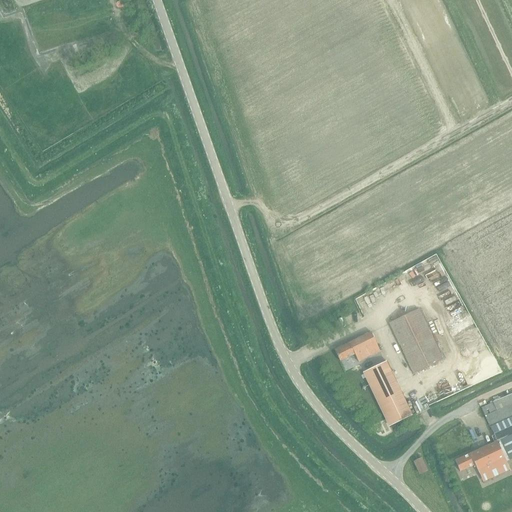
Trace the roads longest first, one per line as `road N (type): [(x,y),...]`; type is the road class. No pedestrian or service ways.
road 1 (unknown): [(345,486),(312,454),(252,363),(167,117),(151,116),(37,182),(0,131)]
road 2 (unclassified): [(424,511),(334,426),(287,362),(156,0)]
